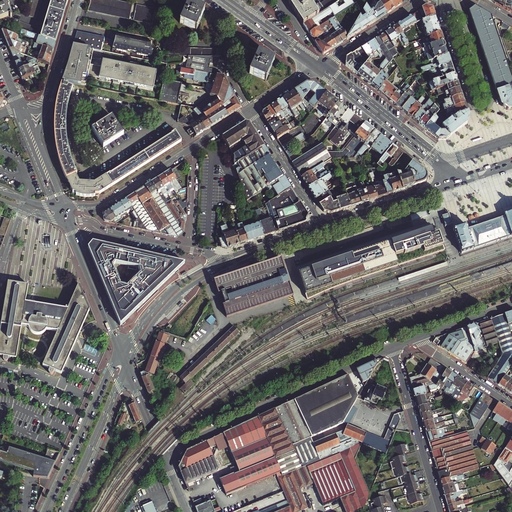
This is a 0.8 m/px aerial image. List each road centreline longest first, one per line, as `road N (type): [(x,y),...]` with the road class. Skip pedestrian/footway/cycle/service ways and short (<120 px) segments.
road 1 (residential): [(163,453),(392,346)]
road 2 (residential): [(443,2),(473,103),(482,106),(488,96),(453,0)]
road 3 (primary): [(121,355),(46,511)]
road 4 (residential): [(440,511),(392,346)]
road 5 (primary): [(314,68),(431,161),(443,162)]
road 6 (primary): [(62,511),(127,367)]
road 7 (primary): [(443,162),(321,63)]
road 8 (primary): [(192,147),(112,198),(64,205)]
road 9 (unknown): [(41,215),(26,283),(71,289),(86,269)]
road 10 (primary): [(127,367),(175,296),(221,268)]
road 11 (residential): [(321,226),(249,109)]
road 12 (primary): [(321,226),(451,183)]
road 13 (primary): [(218,262),(163,298),(121,355)]
